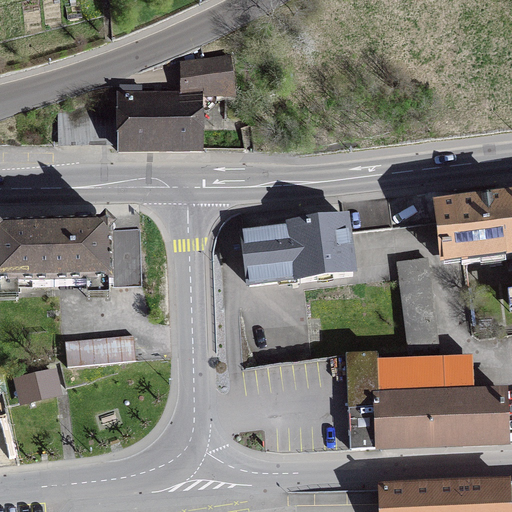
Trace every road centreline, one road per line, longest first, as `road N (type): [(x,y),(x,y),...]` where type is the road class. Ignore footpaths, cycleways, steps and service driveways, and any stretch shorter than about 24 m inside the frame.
road 1 (residential): [(191,441),(225,463),(276,473),(511,462)]
road 2 (secondary): [(186,187),(277,186),(511,158)]
road 3 (residential): [(270,0),(0,110)]
road 4 (residential): [(191,441),(186,187)]
road 5 (residential): [(0,493),(138,474),(173,461),(191,441)]
road 6 (secondary): [(0,190),(186,187)]
